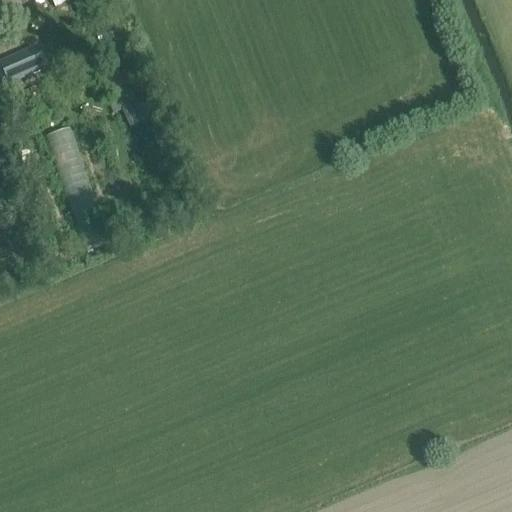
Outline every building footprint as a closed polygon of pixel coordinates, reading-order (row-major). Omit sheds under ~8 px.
[(0,0),(0,27),(25,16),(17,0),(0,0)] [(51,0),(55,8),(73,0),(51,0)] [(52,96),(44,72),(43,72),(34,46),(17,52),(17,53),(0,58),(0,67),(6,85),(8,85),(16,108),(52,96)] [(118,72),(98,80),(110,107),(129,99),(123,85),(119,75),(118,72)] [(111,244),(71,128),(45,137),(84,253),(111,244)]
